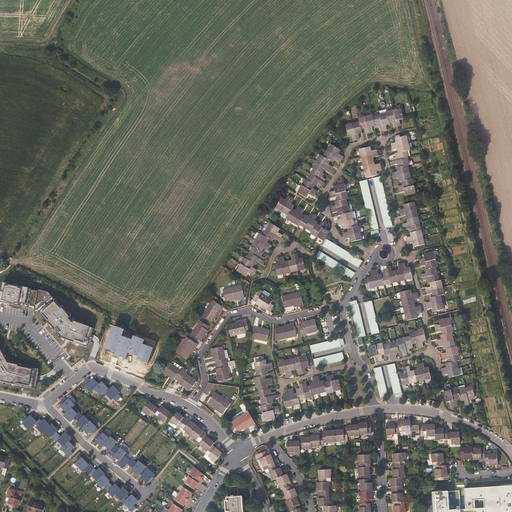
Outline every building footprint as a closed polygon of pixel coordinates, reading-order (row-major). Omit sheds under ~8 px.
[(401,109),(393,111),(397,126),(400,126),(399,120),(403,119),(401,109)] [(387,114),(389,123),(393,122),(394,127),(397,126),(393,111),(387,112),(387,114)] [(389,123),(387,114),(380,116),(383,130),(384,131),(387,130),(386,125),(390,124),(389,123)] [(371,127),(375,126),(373,117),(373,115),(366,117),(369,133),(373,132),(371,127)] [(373,117),(375,126),(376,128),(379,127),(380,130),(383,130),(380,116),(373,117)] [(359,119),(360,122),(361,129),(365,128),(366,134),(369,133),(366,117),(359,119)] [(352,124),(356,140),(359,139),(358,134),(362,133),(361,129),(360,122),(352,124)] [(356,140),(352,124),(345,126),(348,136),(352,135),(353,141),(356,140)] [(392,147),(408,143),(406,136),(395,139),(396,143),(391,144),(392,147)] [(399,153),(406,151),(409,150),(408,143),(392,147),(393,150),(398,149),(399,153)] [(331,145),(327,151),(341,160),(343,157),(338,154),(340,151),(331,145)] [(361,157),(377,153),(376,150),(371,151),(370,147),(359,150),(361,157)] [(323,157),(330,161),(333,163),(335,159),(339,162),(341,160),(327,151),(323,157)] [(407,158),(406,151),(399,153),(395,154),(396,157),(392,158),(393,161),(407,158)] [(377,157),(377,153),(361,157),(363,164),(373,162),(373,158),(377,157)] [(328,164),(330,161),(323,157),(321,155),(317,161),(330,170),(332,167),(328,164)] [(409,165),(407,158),(393,161),(392,162),(393,165),(398,164),(399,168),(407,166),(409,165)] [(330,170),(317,161),(313,167),(315,168),(322,173),(324,170),(329,172),(330,170)] [(364,171),(380,167),(379,164),(374,165),(373,162),(363,164),(364,171)] [(409,172),(407,166),(399,168),(397,168),(397,172),(392,173),(393,176),(409,172)] [(380,167),(364,171),(366,178),(377,176),(376,172),(381,171),(380,167)] [(315,168),(311,174),(323,182),(325,179),(321,177),(323,174),(322,173),(315,168)] [(400,182),(402,182),(411,179),(409,172),(393,176),(394,180),(399,179),(400,182)] [(307,181),(314,185),(316,186),(318,183),(323,186),(324,183),(323,182),(311,174),(307,181)] [(399,190),(414,186),(413,179),(411,179),(402,182),(403,185),(398,186),(399,190)] [(312,189),(314,185),(307,181),(305,180),(301,186),(315,194),(317,191),(312,189)] [(330,192),(330,195),(346,192),(344,185),(334,187),(335,191),(330,192)] [(315,194),(301,186),(298,192),(307,198),(309,194),(314,197),(315,194)] [(416,193),(414,186),(399,190),(399,193),(404,192),(406,196),(416,193)] [(347,199),(346,192),(330,195),(331,199),(336,198),(337,201),(346,199),(347,199)] [(276,208),(282,212),(290,198),(288,196),(285,200),(281,198),(276,208)] [(290,198),(282,212),(288,215),(292,209),(294,206),(290,204),(293,199),(290,198)] [(332,210),(347,206),(346,199),(337,201),(335,202),(336,205),(331,207),(332,210)] [(399,210),(400,213),(416,209),(414,203),(404,205),(404,209),(399,210)] [(340,215),(349,213),(347,206),(332,210),(333,213),(338,212),(339,215),(340,215)] [(286,218),(292,222),(301,209),(298,207),(295,211),(292,209),(288,215),(286,218)] [(299,224),(304,217),(301,215),(304,210),(301,209),(292,222),(298,226),(299,224)] [(407,219),(417,216),(416,209),(400,213),(401,217),(406,215),(407,219)] [(337,223),(338,223),(352,220),(351,213),(349,213),(340,215),(341,219),(336,220),(337,223)] [(305,215),(304,217),(299,224),(305,228),(313,215),(310,214),(308,217),(305,215)] [(314,214),(313,215),(305,228),(312,232),(316,224),(317,223),(314,221),(317,216),(314,214)] [(419,224),(417,216),(407,219),(408,223),(402,224),(403,227),(405,227),(419,224)] [(354,226),(352,220),(338,223),(339,226),(343,225),(344,229),(347,228),(354,226)] [(317,237),(325,224),(322,222),(320,226),(316,224),(312,232),(311,233),(317,237)] [(270,224),(266,229),(280,238),(282,235),(278,232),(280,229),(270,224)] [(328,225),(325,224),(317,237),(323,241),(329,232),(325,230),(328,225)] [(421,231),(419,224),(405,227),(406,230),(409,229),(410,233),(421,231)] [(344,236),(360,233),(358,225),(354,226),(347,228),(348,232),(343,233),(344,236)] [(279,241),(280,238),(266,229),(263,236),(269,240),(272,241),(274,238),(279,241)] [(406,238),(407,241),(423,237),(421,231),(410,233),(411,237),(406,238)] [(361,240),(360,233),(344,236),(345,239),(350,238),(351,242),(361,240)] [(260,234),(256,240),(270,248),(271,245),(267,243),(269,240),(263,236),(260,234)] [(424,245),(423,237),(407,241),(408,245),(413,243),(414,247),(415,247),(424,245)] [(270,248),(256,240),(252,246),(254,247),(261,252),(263,248),(268,251),(270,248)] [(263,253),(261,252),(254,247),(250,253),(262,261),(264,258),(261,256),(263,253)] [(246,259),(254,264),(255,265),(257,262),(262,264),(264,261),(262,261),(250,253),(246,259)] [(420,264),(435,260),(434,253),(423,255),(424,259),(419,260),(420,264)] [(297,254),(294,255),(298,270),(305,269),(303,258),(299,259),(297,254)] [(292,261),(289,261),(291,272),(298,270),(294,255),(291,256),(292,261)] [(291,272),(289,261),(285,262),(284,257),(280,258),(284,274),(291,272)] [(252,267),(254,264),(246,259),(244,258),(241,264),(254,273),(256,270),(252,267)] [(284,274),(280,258),(277,259),(278,264),(274,265),(277,275),(284,274)] [(427,270),(435,267),(437,267),(435,260),(420,264),(421,267),(426,266),(427,270)] [(254,273),(241,264),(237,270),(246,276),(248,273),(253,275),(254,273)] [(395,271),(398,282),(405,280),(401,264),(398,265),(399,270),(395,271)] [(404,264),(401,264),(405,280),(412,278),(409,268),(406,269),(404,264)] [(391,283),(398,282),(395,271),(392,272),(390,267),(389,267),(387,268),(387,269),(391,283)] [(421,278),(423,278),(437,274),(435,267),(427,270),(425,270),(426,273),(421,275),(421,278)] [(382,275),(384,285),(391,283),(387,269),(384,270),(385,274),(382,275)] [(373,271),(377,287),(384,285),(382,275),(378,276),(377,270),(373,271)] [(377,287),(373,271),(370,272),(371,277),(367,278),(368,279),(364,280),(366,289),(377,287)] [(430,283),(439,281),(437,274),(423,278),(424,281),(427,280),(428,284),(430,283)] [(440,281),(439,281),(430,283),(431,287),(426,288),(427,292),(442,288),(440,281)] [(3,282),(0,298),(0,302),(38,310),(62,338),(87,347),(91,336),(93,328),(74,321),(48,292),(3,282)] [(244,298),(241,286),(223,290),(225,301),(240,298),(240,299),(244,298)] [(444,295),(442,288),(427,292),(427,295),(432,293),(433,297),(440,296),(444,295)] [(263,292),(260,290),(253,300),(256,302),(255,303),(266,310),(272,300),(262,294),(263,292)] [(402,300),(417,296),(417,293),(412,294),(411,290),(401,293),(400,293),(402,300)] [(303,305),(300,292),(282,296),(284,307),(299,304),(299,306),(303,305)] [(403,307),(414,304),(413,301),(418,299),(417,296),(402,300),(403,307)] [(425,303),(426,306),(442,303),(440,296),(433,297),(430,298),(431,302),(425,303)] [(223,307),(212,300),(202,316),(211,322),(220,310),(221,311),(223,307)] [(442,303),(426,306),(427,310),(432,308),(433,312),(444,310),(442,303)] [(415,308),(414,304),(403,307),(405,314),(421,310),(420,307),(415,308)] [(421,310),(405,314),(407,321),(417,318),(416,315),(422,313),(421,310)] [(249,332),(246,319),(242,320),(242,322),(228,325),(230,336),(249,332)] [(436,330),(451,326),(450,319),(439,321),(440,325),(435,326),(436,330)] [(208,327),(198,320),(196,323),(198,324),(191,334),(200,341),(208,330),(206,330),(208,327)] [(317,331),(314,320),(302,323),(302,324),(299,325),(302,337),(305,336),(305,334),(317,331)] [(296,336),(293,323),(289,324),(290,326),(275,329),(277,340),(296,336)] [(125,330),(114,326),(106,349),(116,353),(116,356),(126,359),(129,353),(138,357),(138,360),(148,364),(154,348),(144,344),(145,340),(134,336),(132,340),(123,336),(125,330)] [(443,335),(451,333),(453,333),(451,326),(436,330),(437,333),(442,332),(443,335)] [(269,330),(257,327),(256,329),(253,328),(250,340),(254,341),(255,339),(267,341),(269,330)] [(423,330),(416,332),(420,348),(423,347),(422,342),(426,341),(423,330)] [(410,337),(412,344),(416,343),(417,348),(420,348),(416,332),(409,333),(410,337)] [(439,344),(453,340),(451,333),(443,335),(441,336),(442,339),(437,341),(437,344),(439,344)] [(198,345),(187,337),(176,353),(185,359),(194,347),(195,348),(198,345)] [(412,344),(410,337),(403,339),(407,353),(410,352),(409,348),(413,348),(412,344)] [(407,354),(407,353),(403,339),(396,340),(397,342),(399,351),(402,350),(403,355),(407,354)] [(446,349),(455,347),(453,340),(439,344),(440,347),(443,346),(444,350),(446,349)] [(399,353),(399,351),(397,342),(389,344),(393,360),(396,359),(395,353),(399,353)] [(382,344),(375,346),(379,361),(382,360),(381,355),(384,354),(382,346),(382,344)] [(389,344),(382,346),(384,354),(385,356),(389,355),(390,360),(393,360),(389,344)] [(216,365),(228,362),(227,358),(225,359),(222,346),(211,349),(214,362),(215,362),(216,365)] [(379,361),(375,346),(368,347),(370,358),(375,357),(376,362),(379,361)] [(0,347),(0,381),(35,389),(37,379),(39,369),(8,363),(0,347)] [(442,357),(458,354),(456,347),(455,347),(446,349),(447,353),(441,354),(442,357)] [(458,354),(442,357),(443,361),(448,360),(449,363),(456,361),(460,361),(458,354)] [(299,358),(303,373),(306,373),(305,367),(308,367),(306,356),(299,358)] [(303,373),(299,358),(292,359),(295,370),(298,369),(299,374),(303,373)] [(285,361),(289,377),(292,376),(290,371),(295,370),(292,359),(285,361)] [(256,370),(272,366),(271,363),(266,365),(265,360),(254,363),(256,370)] [(289,377),(285,361),(278,362),(280,373),(284,372),(286,378),(289,377)] [(441,369),(442,372),(458,368),(456,361),(449,363),(446,364),(447,368),(441,369)] [(177,380),(184,370),(180,368),(179,369),(169,362),(162,372),(173,379),(174,378),(177,380)] [(228,362),(216,365),(217,368),(215,369),(218,381),(230,379),(227,367),(229,366),(228,362)] [(424,380),(420,364),(416,365),(418,370),(414,371),(416,382),(424,380)] [(423,364),(420,364),(424,380),(431,378),(428,368),(424,369),(423,364)] [(256,370),(257,377),(265,375),(268,375),(267,371),(273,370),(272,366),(256,370)] [(416,382),(414,371),(410,372),(409,367),(406,368),(409,383),(416,382)] [(409,383),(406,368),(403,369),(404,374),(400,375),(403,385),(409,383)] [(458,368),(442,372),(443,376),(448,374),(449,378),(460,376),(458,368)] [(187,372),(184,370),(177,380),(179,382),(179,383),(190,391),(196,381),(186,374),(187,372)] [(254,378),(256,385),(272,382),(271,378),(266,379),(265,375),(257,377),(254,378)] [(333,392),(330,376),(326,377),(328,382),(324,383),(326,392),(326,394),(333,392)] [(333,376),(330,376),(333,392),(341,390),(338,380),(334,381),(333,376)] [(319,393),(326,392),(324,383),(323,381),(319,382),(318,377),(315,378),(319,393)] [(86,387),(91,392),(94,389),(99,385),(94,379),(91,382),(88,378),(83,383),(86,386),(86,387)] [(310,384),(310,386),(312,395),(319,393),(315,378),(312,378),(313,383),(310,384)] [(99,385),(94,389),(100,395),(103,392),(105,395),(106,394),(110,390),(102,382),(99,385)] [(272,382),(256,385),(257,392),(259,392),(268,390),(267,386),(272,385),(272,382)] [(312,395),(310,386),(306,387),(305,382),(301,383),(302,384),(305,398),(312,397),(312,395)] [(305,398),(302,384),(299,385),(300,389),(296,390),(297,393),(298,400),(305,398)] [(110,390),(106,394),(112,400),(114,399),(116,402),(121,397),(118,394),(120,392),(114,386),(110,390)] [(472,387),(465,389),(468,403),(471,402),(471,399),(475,398),(472,387)] [(270,389),(268,390),(259,392),(261,399),(275,395),(275,392),(271,393),(270,389)] [(289,390),(292,405),(299,404),(298,400),(297,393),(293,394),(292,389),(289,390)] [(456,400),(460,399),(458,390),(457,389),(451,390),(454,406),(457,405),(456,400)] [(458,390),(460,399),(460,401),(464,400),(466,405),(469,404),(468,403),(465,389),(458,390)] [(292,405),(289,390),(285,391),(287,396),(283,397),(285,407),(292,405)] [(454,406),(451,390),(443,392),(446,403),(450,402),(451,407),(454,406)] [(230,404),(214,393),(208,402),(220,411),(219,412),(222,414),(230,404)] [(261,399),(262,406),(271,404),(273,403),(272,399),(278,398),(277,395),(275,395),(261,399)] [(60,402),(62,405),(61,407),(67,413),(72,408),(75,405),(69,399),(67,400),(65,398),(60,402)] [(152,417),(155,414),(159,409),(149,401),(143,410),(152,417)] [(271,404),(262,406),(261,406),(262,413),(278,409),(277,406),(272,408),(271,404)] [(159,409),(155,414),(160,418),(159,419),(164,423),(171,413),(161,405),(159,409)] [(77,413),(72,408),(67,413),(64,415),(69,421),(74,417),(76,419),(81,415),(78,412),(77,413)] [(278,409),(262,413),(264,420),(274,418),(273,414),(279,412),(278,409)] [(180,427),(186,420),(177,412),(170,421),(179,428),(180,427)] [(250,416),(248,412),(232,422),(238,432),(250,424),(251,425),(255,423),(250,416)] [(35,424),(37,422),(31,416),(29,418),(26,415),(21,420),(24,423),(23,423),(29,430),(35,424)] [(83,417),(81,415),(76,419),(78,422),(77,423),(82,429),(90,422),(85,416),(83,417)] [(37,422),(35,424),(37,426),(36,427),(42,434),(44,432),(50,426),(44,420),(42,422),(40,419),(37,422)] [(187,419),(186,420),(180,427),(185,431),(185,432),(189,436),(197,426),(187,419)] [(398,423),(398,432),(405,432),(405,433),(410,433),(410,426),(410,420),(398,421),(398,423)] [(90,422),(82,429),(88,434),(91,431),(93,434),(98,429),(96,427),(90,421),(90,422)] [(358,425),(359,434),(371,433),(370,422),(358,423),(358,425)] [(398,434),(398,432),(398,423),(386,424),(386,435),(398,434)] [(50,426),(44,432),(50,438),(51,437),(54,439),(59,435),(56,432),(58,430),(52,424),(50,426)] [(346,429),(347,436),(359,436),(359,434),(358,425),(346,426),(346,429)] [(410,426),(410,433),(410,437),(423,436),(422,425),(410,426)] [(430,437),(435,437),(435,429),(434,425),(422,425),(423,436),(430,436),(430,437)] [(199,442),(205,435),(206,434),(197,426),(189,436),(193,439),(194,438),(199,442)] [(435,440),(447,439),(447,433),(447,428),(435,429),(435,437),(435,440)] [(347,436),(346,429),(335,430),(335,441),(347,440),(347,436)] [(335,442),(335,441),(335,430),(322,431),(322,435),(323,442),(330,442),(330,443),(335,442)] [(101,434),(99,432),(95,437),(97,440),(96,442),(102,447),(104,445),(110,438),(103,433),(101,434)] [(447,433),(447,439),(448,444),(454,444),(454,445),(460,444),(459,432),(447,433)] [(59,435),(54,439),(56,442),(58,441),(63,447),(69,442),(72,439),(66,433),(61,437),(59,435)] [(205,435),(199,442),(198,444),(207,452),(212,446),(214,443),(205,435)] [(323,446),(323,442),(322,435),(310,436),(310,437),(311,447),(323,446)] [(111,437),(110,438),(104,445),(113,452),(117,447),(114,445),(117,442),(111,437)] [(311,447),(310,437),(298,438),(299,441),(299,449),(311,448),(311,447)] [(299,452),(299,449),(299,441),(287,442),(287,453),(299,452)] [(74,447),(69,442),(63,447),(61,449),(66,454),(65,456),(68,459),(73,453),(71,450),(74,447)] [(212,446),(207,452),(205,454),(210,458),(210,459),(214,462),(221,453),(212,446)] [(120,449),(117,447),(113,452),(115,454),(114,456),(120,461),(124,456),(127,453),(121,448),(120,449)] [(460,460),(473,459),(472,449),(472,448),(460,448),(460,460)] [(484,448),(472,449),(473,459),(473,460),(485,459),(484,454),(484,448)] [(88,462),(93,457),(84,449),(80,454),(88,462)] [(265,470),(268,469),(275,466),(270,454),(267,456),(265,451),(258,454),(260,458),(259,459),(261,465),(262,464),(265,470)] [(392,454),(393,466),(403,466),(405,465),(404,459),(405,459),(405,453),(392,454)] [(435,466),(444,466),(443,453),(431,454),(431,460),(432,460),(433,467),(435,466)] [(484,454),(485,459),(485,466),(497,465),(497,453),(484,454)] [(9,458),(0,455),(0,467),(6,469),(9,458)] [(359,468),(369,467),(371,467),(370,455),(357,455),(358,461),(359,461),(359,468)] [(130,460),(124,456),(120,461),(118,464),(123,469),(127,464),(130,466),(134,461),(132,459),(130,460)] [(90,473),(95,469),(89,464),(88,465),(81,457),(74,463),(82,471),(84,469),(89,474),(90,473)] [(137,463),(134,461),(130,466),(133,468),(132,470),(139,475),(140,474),(144,468),(146,466),(139,461),(137,463)] [(275,466),(268,469),(273,480),(276,479),(283,476),(279,465),(275,466)] [(392,466),(393,478),(402,478),(404,477),(403,466),(393,466),(392,466)] [(446,466),(444,466),(435,466),(435,473),(434,473),(434,479),(447,478),(446,466)] [(194,467),(192,469),(203,477),(204,475),(194,467)] [(359,480),(360,480),(370,479),(369,467),(359,468),(357,468),(357,473),(358,473),(359,480)] [(147,471),(144,468),(140,474),(143,476),(141,478),(148,483),(155,474),(148,469),(147,471)] [(97,471),(95,469),(90,473),(97,481),(104,475),(105,474),(100,469),(97,471)] [(201,479),(203,477),(192,469),(188,476),(189,477),(184,483),(193,490),(195,487),(196,486),(197,487),(202,481),(200,480),(201,479)] [(319,482),(328,482),(330,482),(330,475),(331,475),(331,469),(318,470),(319,482)] [(287,474),(283,476),(276,479),(281,490),(282,489),(291,486),(287,474)] [(109,481),(104,475),(97,481),(96,483),(102,488),(103,486),(106,489),(111,484),(108,482),(109,481)] [(402,490),(402,478),(393,478),(390,478),(391,490),(402,490)] [(360,480),(361,492),(371,491),(372,491),(372,479),(370,479),(360,480)] [(317,495),(329,494),(328,482),(319,482),(317,483),(317,495)] [(113,487),(111,484),(106,489),(108,491),(108,492),(113,497),(116,495),(121,490),(116,484),(113,487)] [(511,511),(511,484),(465,488),(466,509),(460,509),(459,511),(470,511),(476,511),(475,511),(511,511)] [(293,485),(291,486),(282,489),(287,501),(296,497),(297,496),(293,485)] [(227,497),(238,496),(237,486),(228,487),(226,487),(226,490),(227,490),(227,497)] [(121,490),(116,495),(124,503),(129,498),(127,495),(129,493),(124,487),(121,490)] [(187,504),(191,498),(190,497),(190,496),(192,493),(183,487),(174,500),(183,506),(185,504),(186,503),(187,504)] [(15,491),(9,489),(6,497),(9,498),(8,503),(17,506),(19,501),(15,500),(16,497),(14,496),(15,491)] [(238,496),(227,497),(227,490),(226,490),(227,501),(228,511),(227,511),(243,511),(242,496),(238,496)] [(393,503),(403,502),(402,490),(391,490),(392,503),(393,503)] [(360,492),(361,504),(370,504),(372,504),(371,491),(361,492),(360,492)] [(459,511),(460,509),(458,491),(442,492),(442,491),(438,491),(438,492),(433,493),(434,511),(459,511)] [(323,507),(329,506),(329,494),(317,495),(318,507),(323,507)] [(129,498),(124,503),(130,509),(129,510),(130,511),(131,511),(136,508),(134,505),(138,501),(132,495),(129,498)] [(301,508),(296,497),(287,501),(285,501),(289,511),(291,511),(300,508),(301,508)] [(42,511),(45,505),(29,501),(26,511),(29,511),(42,511)] [(404,511),(404,502),(403,502),(393,503),(393,511),(404,511)]
